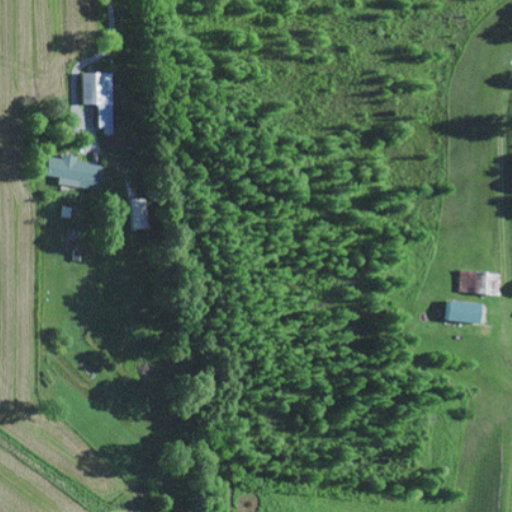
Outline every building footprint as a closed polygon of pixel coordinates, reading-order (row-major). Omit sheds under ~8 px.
[(110,73),(80,74),(80,105),(96,105),(96,128),(103,128),(103,135),(111,135),(110,73)] [(98,191),(101,167),(74,163),(75,159),(46,155),(44,176),(57,178),(56,185),(98,191)] [(129,230),(146,229),(144,199),(128,199),(129,230)] [(497,295),(498,273),(459,272),(458,294),(497,295)] [(478,303),(445,302),(444,322),(477,323),(478,303)]
